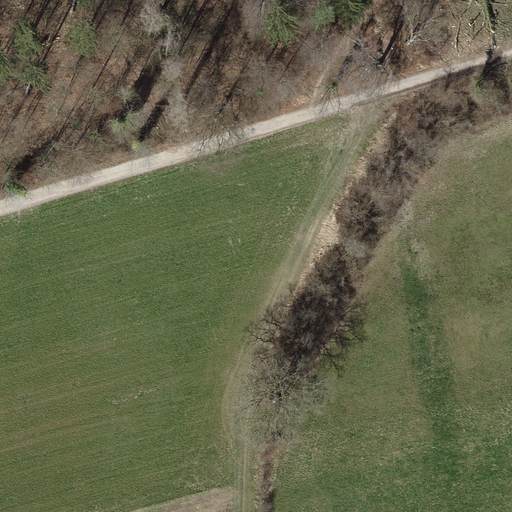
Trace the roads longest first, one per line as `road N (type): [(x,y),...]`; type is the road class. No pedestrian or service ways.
road 1 (track): [(0,212),(511,51)]
road 2 (track): [(238,511),(246,395),(266,326),(372,101)]
